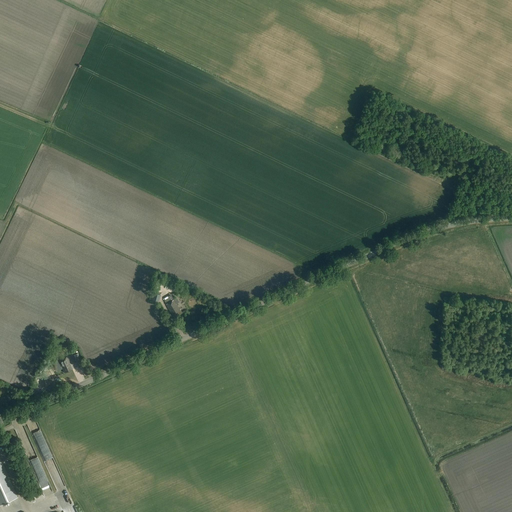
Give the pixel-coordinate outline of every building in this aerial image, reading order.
[(177,298),(174,300),(171,295),(168,296),(169,298),(165,301),(167,304),(166,304),(174,317),(182,313),(177,304),(179,302),(177,298)] [(69,365),(68,362),(69,362),(67,357),(58,361),(60,366),(61,366),(64,372),(72,369),(70,365),(69,365)] [(22,441),(37,478),(42,476),(27,439),(22,441)] [(39,449),(58,497),(64,495),(46,446),(39,449)] [(0,511),(0,505),(17,497),(0,458),(0,511)] [(44,492),(49,490),(43,476),(38,478),(44,492)]
